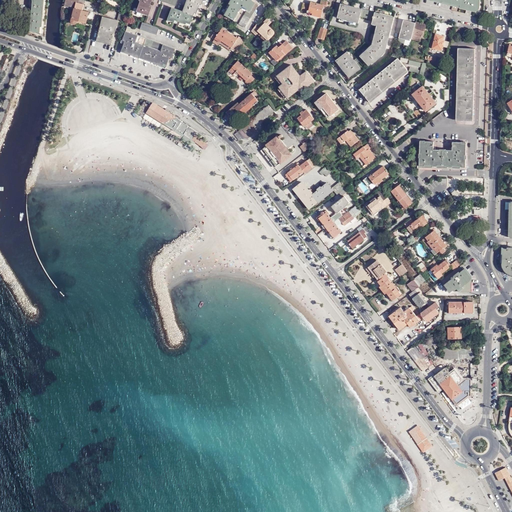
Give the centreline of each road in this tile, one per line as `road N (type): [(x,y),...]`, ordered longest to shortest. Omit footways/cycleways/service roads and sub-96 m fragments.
road 1 (primary): [(332,273),(466,437)]
road 2 (primary): [(0,39),(184,105)]
road 3 (primary): [(171,82),(154,86),(0,31)]
road 4 (primary): [(239,151),(332,273)]
road 5 (primary): [(415,182),(334,77)]
road 6 (tertiary): [(494,154),(498,28)]
road 7 (unclassified): [(332,273),(428,198)]
road 8 (residential): [(334,77),(239,151)]
